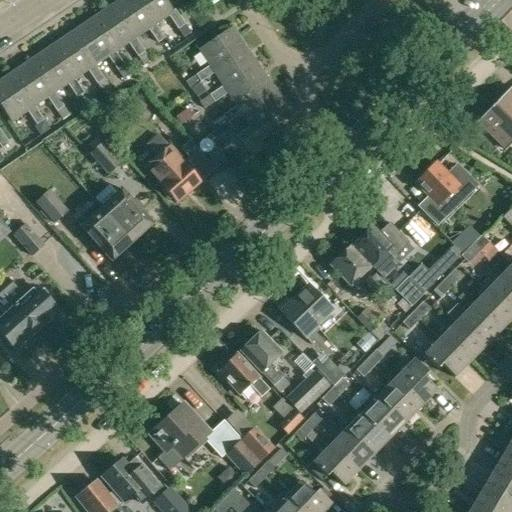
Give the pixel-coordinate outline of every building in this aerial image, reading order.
[(134,0),(119,0),(110,6),(132,40),(135,38),(148,29),(157,43),(164,38),(155,24),(152,26),(134,0)] [(134,0),(152,26),(155,24),(168,16),(183,37),(190,33),(175,10),(173,12),(164,0),(134,0)] [(132,40),(110,6),(89,20),(112,53),(114,52),(127,43),(143,65),(150,60),(144,52),(135,38),(132,40)] [(91,67),(94,65),(107,57),(117,70),(123,80),(130,75),(124,65),(114,52),(112,53),(89,20),(69,34),(91,67)] [(212,70),(246,48),(232,27),(198,49),(209,66),(195,75),(184,82),(189,90),(190,89),(206,78),(214,73),(212,70)] [(104,79),(94,65),(91,67),(69,34),(49,48),(71,81),(74,79),(87,70),(103,93),(110,88),(104,79)] [(49,48),(28,61),(51,95),(54,93),(67,84),(76,98),(83,93),(74,79),(71,81),(49,48)] [(260,68),(246,48),(212,70),(214,73),(223,86),(209,95),(198,103),(203,110),(213,102),(227,93),(226,91),(260,68)] [(28,61),(8,75),(31,108),(33,106),(47,97),(56,111),(63,106),(54,93),(51,95),(28,61)] [(240,112),(274,89),(260,68),(226,91),(227,93),(236,106),(222,116),(227,123),(241,113),(240,112)] [(31,108),(8,75),(0,80),(0,106),(10,122),(26,111),(36,125),(40,122),(43,120),(33,106),(31,108)] [(212,87),(206,78),(190,89),(196,98),(212,87)] [(476,122),(505,150),(511,143),(511,88),(511,87),(476,122)] [(240,112),(241,113),(250,126),(236,135),(241,143),(255,134),(256,133),(255,130),(273,118),(287,109),(274,89),(240,112)] [(63,106),(56,111),(60,118),(62,120),(69,115),(68,113),(63,106)] [(40,122),(36,125),(34,126),(40,134),(48,129),(43,120),(40,122)] [(88,155),(108,176),(122,164),(102,141),(88,155)] [(215,170),(189,142),(181,149),(190,159),(187,161),(204,180),(215,170)] [(158,184),(175,204),(200,182),(182,162),(177,155),(168,146),(142,168),(158,184)] [(217,148),(207,155),(216,169),(227,162),(217,148)] [(435,164),(415,184),(428,197),(417,208),(435,227),(469,194),(460,185),(458,187),(435,164)] [(35,202),(54,224),(68,212),(48,190),(35,202)] [(131,243),(152,224),(121,190),(100,208),(131,243)] [(131,243),(100,208),(80,226),(111,261),(131,243)] [(511,208),(503,217),(511,226),(511,208)] [(349,247),(370,268),(389,250),(395,256),(408,243),(388,223),(376,235),(369,228),(349,247)] [(12,236),(31,257),(44,246),(25,224),(12,236)] [(481,235),(471,245),(484,258),(487,261),(497,251),(489,243),(481,235)] [(489,243),(497,251),(502,256),(510,247),(496,235),(489,243)] [(477,264),(484,258),(471,245),(460,256),(467,263),(472,268),(476,263),(477,264)] [(330,267),(350,288),(370,268),(349,247),(330,267)] [(315,257),(309,264),(328,282),(335,275),(315,257)] [(503,273),(511,281),(511,257),(508,261),(511,265),(503,273)] [(396,304),(405,313),(424,293),(423,293),(433,282),(417,267),(394,291),(402,298),(396,304)] [(443,281),(450,288),(460,278),(453,270),(443,281)] [(502,302),(511,311),(511,281),(503,273),(501,275),(498,272),(492,277),(496,281),(486,292),(485,292),(499,305),(502,302)] [(365,284),(376,295),(386,286),(374,274),(365,284)] [(0,283),(0,290),(6,297),(16,288),(7,278),(0,283)] [(433,291),(440,298),(450,288),(443,281),(433,291)] [(10,302),(37,332),(59,313),(49,302),(51,296),(44,289),(38,290),(35,286),(24,296),(19,293),(10,302)] [(280,313),(303,337),(330,311),(307,287),(280,313)] [(487,318),(500,330),(511,318),(511,311),(502,302),(499,305),(485,292),(486,292),(482,288),(477,293),(481,297),(471,307),(467,303),(466,304),(470,308),(483,321),(487,318)] [(0,317),(0,334),(15,351),(37,332),(10,302),(0,311),(4,315),(0,317)] [(422,302),(412,313),(419,320),(429,309),(422,302)] [(471,333),(485,346),(500,330),(487,318),(483,321),(470,308),(466,304),(462,309),(465,313),(455,323),(451,319),(450,320),(454,324),(468,337),(471,333)] [(370,333),(379,323),(365,309),(355,318),(370,333)] [(419,320),(412,313),(401,323),(409,330),(419,320)] [(439,339),(466,366),(485,346),(471,333),(468,337),(454,324),(450,320),(446,325),(449,329),(439,339)] [(273,386),(280,394),(289,385),(282,377),(283,377),(270,363),(281,353),(260,331),(241,350),(262,372),(260,373),(273,386)] [(440,366),(453,378),(466,366),(439,339),(435,336),(430,341),(434,345),(423,356),(437,370),(440,366)] [(365,360),(373,368),(383,357),(375,350),(365,360)] [(249,387),(260,398),(269,390),(258,379),(235,354),(218,370),(241,395),(249,387)] [(406,393),(419,406),(434,390),(421,377),(427,372),(413,359),(405,367),(390,383),(387,379),(386,380),(390,384),(390,385),(403,397),(406,393)] [(355,371),(363,378),(373,368),(365,360),(355,371)] [(285,399),(300,415),(329,387),(314,370),(285,399)] [(331,389),(338,396),(349,385),(341,378),(331,389)] [(390,409),(403,422),(419,406),(406,393),(403,397),(390,385),(390,384),(386,380),(381,386),(384,389),(374,398),(371,396),(371,397),(374,400),(386,413),(390,409)] [(321,399),(328,406),(338,396),(331,389),(321,399)] [(375,424),(388,437),(403,422),(390,409),(386,413),(374,400),(371,397),(365,402),(369,405),(359,414),(355,412),(358,415),(358,416),(371,428),(375,424)] [(161,455),(171,466),(177,459),(179,461),(182,458),(209,433),(182,404),(149,434),(165,452),(161,455)] [(277,426),(287,435),(302,419),(292,410),(277,426)] [(360,441),(373,453),(388,437),(375,424),(371,428),(358,416),(358,415),(355,412),(350,418),(353,421),(344,430),(340,427),(340,428),(344,432),(343,432),(356,445),(360,441)] [(304,424),(311,431),(321,421),(314,414),(304,424)] [(294,434),(300,441),(310,431),(311,431),(304,424),(294,434)] [(240,440),(260,462),(274,449),(254,426),(240,440)] [(344,457),(356,470),(373,453),(360,441),(356,445),(343,432),(344,432),(340,428),(335,433),(338,436),(327,447),(324,443),(323,444),(327,448),(327,449),(340,461),(344,457)] [(224,455),(244,477),(260,462),(240,440),(224,455)] [(327,448),(323,444),(319,450),(322,452),(311,463),(313,465),(309,470),(321,481),(325,477),(330,472),(342,485),(356,470),(344,457),(340,461),(327,449),(327,448)] [(511,458),(504,453),(492,472),(509,481),(511,477),(511,458)] [(131,495),(141,505),(154,495),(160,489),(133,458),(126,464),(122,460),(101,479),(122,503),(131,495)] [(267,461),(257,471),(265,479),(274,468),(267,461)] [(247,482),(255,488),(265,479),(257,471),(247,482)] [(509,481),(492,472),(481,491),(497,500),(500,496),(511,503),(511,477),(509,481)] [(300,508),(304,511),(321,511),(329,504),(315,491),(312,494),(295,478),(280,494),(285,499),(297,511),(300,508)] [(122,511),(118,506),(116,507),(97,482),(77,497),(88,511),(122,511)] [(233,489),(223,500),(230,507),(235,511),(241,511),(249,505),(233,489)] [(497,500),(481,491),(470,510),(472,511),(511,511),(511,503),(500,496),(497,500)] [(304,511),(300,508),(297,511),(285,499),(280,494),(274,500),(278,504),(270,511),(267,511),(266,510),(265,511),(266,511),(304,511)] [(213,510),(215,511),(224,511),(230,507),(223,500),(213,510)]
